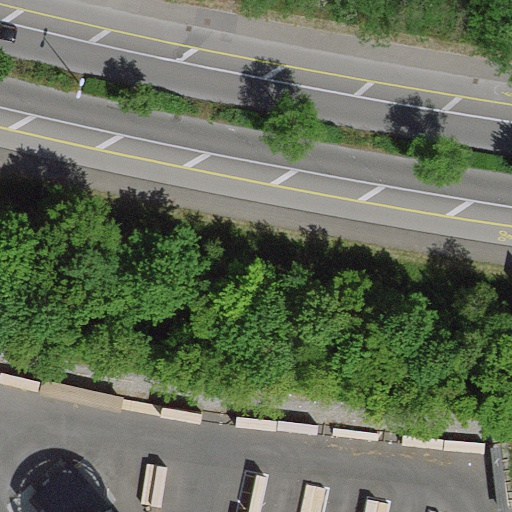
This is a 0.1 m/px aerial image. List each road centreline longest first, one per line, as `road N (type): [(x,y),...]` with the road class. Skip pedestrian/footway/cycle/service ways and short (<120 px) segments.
road 1 (secondary): [(511,119),(0,17)]
road 2 (secondary): [(0,109),(511,210)]
